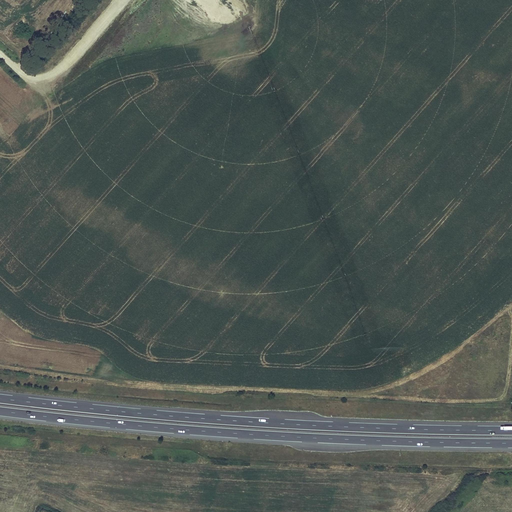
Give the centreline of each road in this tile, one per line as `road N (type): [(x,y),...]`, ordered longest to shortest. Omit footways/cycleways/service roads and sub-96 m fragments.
road 1 (trunk): [(0,410),(242,433),(511,443)]
road 2 (trunk): [(511,430),(240,421),(0,398)]
